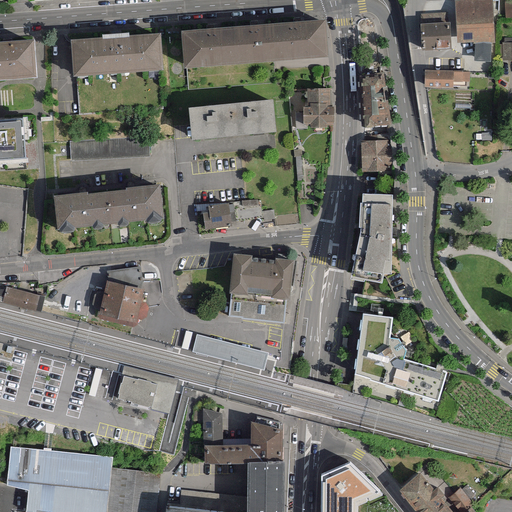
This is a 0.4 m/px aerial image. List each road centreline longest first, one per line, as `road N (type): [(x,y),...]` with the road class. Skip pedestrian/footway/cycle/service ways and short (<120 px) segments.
road 1 (residential): [(0,20),(260,0)]
road 2 (unclassified): [(511,384),(439,313),(422,281),(417,163)]
road 3 (secondary): [(333,236),(346,118),(337,0)]
road 4 (secondary): [(311,433),(333,236)]
road 5 (residential): [(435,170),(413,0)]
road 6 (residential): [(333,236),(164,250)]
road 7 (unclassified): [(417,163),(395,22),(383,0)]
road 8 (residential): [(164,250),(169,289),(186,316),(278,341)]
road 9 (residential): [(164,250),(0,268)]
road 10 (residential): [(311,433),(359,454),(411,511)]
